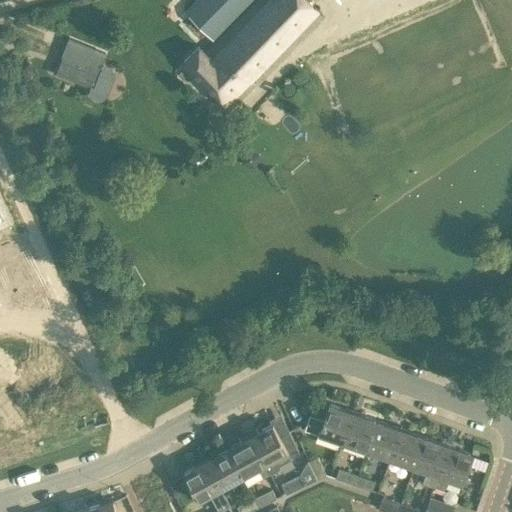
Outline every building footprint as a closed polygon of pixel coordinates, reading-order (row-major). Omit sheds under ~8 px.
[(198,46),(183,61),(229,107),(254,82),(256,84),(314,26),(320,19),(323,17),(306,0),(255,0),(204,52),(198,46)] [(194,0),(185,10),(213,38),(249,0),(194,0)] [(397,110),(480,20),(457,0),(392,0),(372,23),(356,8),(318,50),(331,61),(337,54),(397,110)] [(59,55),(52,72),(92,87),(91,92),(92,94),(94,96),(96,97),(98,97),(102,96),(104,93),(111,76),(112,73),(112,71),(110,70),(104,67),(103,66),(101,67),(107,52),(68,37),(61,56),(59,55)] [(376,127),(376,104),(354,105),(355,127),(376,127)] [(0,223),(0,244),(8,241),(0,223)] [(303,428),(342,442),(353,412),(327,403),(322,418),(308,413),(303,428)] [(377,420),(353,412),(342,442),(366,450),(377,420)] [(400,428),(377,420),(366,450),(390,458),(400,428)] [(250,435),(269,473),(279,467),(275,458),(287,451),(290,456),(298,452),(289,431),(279,436),(272,423),(250,435)] [(424,436),(400,428),(390,458),(413,466),(424,436)] [(250,435),(228,447),(243,475),(257,468),(262,477),(269,473),(250,435)] [(448,445),(424,436),(413,466),(426,471),(422,482),(434,486),(448,445)] [(471,453),(448,445),(434,486),(445,490),(449,479),(461,483),(471,453)] [(228,447),(205,459),(221,487),(243,475),(228,447)] [(316,457),(308,461),(316,478),(325,474),(316,457)] [(232,511),(221,487),(205,459),(182,472),(197,500),(209,494),(218,510),(214,511),(232,511)] [(335,477),(354,483),(358,474),(339,467),(335,477)] [(376,481),(358,474),(354,483),(373,490),(376,481)] [(281,484),(284,492),(303,484),(299,476),(281,484)] [(271,489),(255,497),(259,506),(275,498),(271,489)] [(382,495),(377,509),(384,511),(396,511),(399,506),(401,502),(382,495)] [(451,511),(454,504),(430,496),(424,511),(451,511)] [(238,511),(246,511),(259,506),(255,497),(236,506),(238,511)] [(116,511),(112,499),(88,507),(89,511),(116,511)] [(399,506),(396,511),(417,511),(419,508),(401,502),(399,506)]
